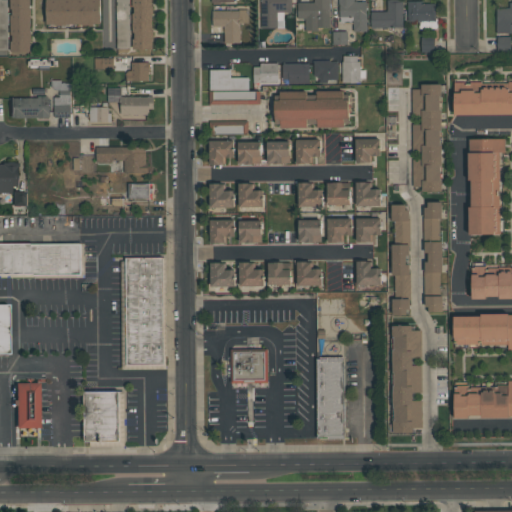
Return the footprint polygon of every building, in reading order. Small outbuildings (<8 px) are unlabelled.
[(0,0),(0,32),(0,51),(10,51),(32,51),(30,0),(0,0)] [(46,0),(101,0),(101,24),(93,24),(92,25),(81,25),(81,23),(68,23),(68,25),(65,25),(65,27),(61,27),(61,25),(55,25),(54,24),(47,24),(46,0)] [(132,49),(132,39),(135,39),(134,32),(132,32),(132,13),(134,13),(134,6),(132,6),(132,0),(152,0),(152,6),(153,6),(153,13),(152,13),(152,32),(154,32),(154,39),(152,39),(152,49),(132,49)] [(260,28),(260,0),(291,0),(291,12),(283,12),(283,20),(277,20),(277,28),(260,28)] [(298,19),(297,2),(314,2),(313,0),(330,0),(330,28),(318,28),(318,31),(305,31),(305,18),(298,19)] [(367,31),(353,32),(353,21),(340,21),(340,17),(339,17),(339,8),(339,5),(339,2),(338,2),(338,0),(357,0),(357,1),(366,1),(366,14),(367,14),(367,31)] [(403,27),(402,0),(387,0),(387,11),(371,11),(371,28),(403,27)] [(407,2),(408,21),(435,20),(435,1),(407,2)] [(511,2),(509,2),(509,7),(496,7),(496,33),(511,33),(511,2)] [(212,11),(212,27),(224,26),(224,43),(240,43),(240,23),(248,23),(248,10),(212,11)] [(348,45),(332,45),(332,31),(348,31),(348,45)] [(509,37),(498,38),(499,50),(510,49),(509,37)] [(342,83),(363,82),(363,72),(359,72),(359,56),(342,56),(342,83)] [(338,79),(337,61),(315,61),(315,83),(327,83),(327,79),(338,79)] [(150,62),(131,62),(131,71),(126,71),(126,81),(150,80),(150,62)] [(282,63),(283,83),(309,82),(309,63),(282,63)] [(278,64),(253,64),(253,83),(278,83),(278,64)] [(260,90),(249,91),(249,77),(231,77),(231,69),(209,69),(210,104),(260,103),(260,90)] [(511,114),(511,82),(481,83),(481,90),(454,91),(454,115),(511,114)] [(412,117),(421,117),(422,124),(412,124),(412,150),(421,150),(422,159),(412,159),(412,186),(422,186),(422,192),(442,191),(441,84),(421,84),(421,89),(412,89),(412,117)] [(152,96),(121,97),(121,88),(108,88),(108,101),(120,101),(121,116),(152,115),(152,96)] [(275,128),(307,127),(306,118),(317,118),(318,127),(344,127),(344,118),(350,118),(350,100),(343,100),(343,90),(317,91),(317,100),(307,100),(307,91),(279,91),(280,99),(275,99),(275,128)] [(10,118),(50,117),(50,96),(9,97),(10,118)] [(89,122),(109,123),(110,107),(90,106),(89,122)] [(356,163),(371,163),(371,156),(380,156),(380,138),(356,139),(356,163)] [(469,234),(500,234),(499,152),(505,152),(505,138),(469,138),(469,234)] [(296,163),(311,163),(312,156),(320,156),(321,140),(296,139),(296,163)] [(209,164),(225,164),(225,158),(234,157),(234,140),(209,140),(209,164)] [(260,141),(238,142),(239,164),(261,163),(260,141)] [(289,141),(267,141),(268,164),(290,163),(289,141)] [(146,146),(109,147),(109,160),(124,160),(124,173),(146,172),(146,146)] [(0,163),(0,193),(15,194),(15,164),(0,163)] [(298,206),(322,206),(322,190),(313,189),(313,182),(299,182),(298,206)] [(342,182),(328,182),(327,205),(349,206),(350,189),(342,189),(342,182)] [(380,205),(380,189),(371,189),(371,182),(356,182),(356,206),(380,205)] [(151,198),(151,183),(129,183),(129,199),(151,198)] [(210,208),(236,207),(235,190),(225,191),(224,183),(209,184),(210,208)] [(239,207),(264,207),(263,190),(254,190),(253,183),(239,183),(239,207)] [(425,235),(441,235),(441,202),(424,202),(425,235)] [(409,204),(392,205),(393,238),(409,237),(409,204)] [(343,242),(343,235),(351,235),(352,218),(328,218),(327,242),(343,242)] [(356,242),(372,242),(372,235),(380,235),(380,218),(357,218),(356,242)] [(234,219),(210,220),(211,244),(227,243),(226,237),(235,236),(234,219)] [(299,242),(321,242),(321,219),(298,219),(299,242)] [(262,220),(239,221),(240,243),(262,242),(262,220)] [(441,241),(425,241),(425,289),(442,288),(441,241)] [(81,243),(0,244),(0,276),(81,275),(81,243)] [(392,244),(393,292),(409,291),(409,256),(410,255),(409,244),(392,244)] [(164,257),(127,257),(126,369),(153,369),(153,364),(163,364),(164,257)] [(355,260),(357,286),(381,285),(380,268),(372,268),(371,259),(355,260)] [(264,286),(264,269),(254,269),(254,261),(239,262),(240,286),(264,286)] [(312,261),(297,261),(297,286),(322,285),(322,268),(312,269),(312,261)] [(235,286),(235,270),(226,270),(225,262),(210,262),(211,286),(235,286)] [(283,262),(268,262),(269,285),(291,285),(291,269),(283,269),(283,262)] [(472,298),(511,297),(511,269),(487,270),(487,267),(471,268),(472,298)] [(443,312),(442,296),(426,297),(426,312),(443,312)] [(392,315),(410,315),(410,298),(392,298),(392,315)] [(0,354),(8,355),(7,305),(0,304),(0,354)] [(511,314),(454,315),(454,345),(507,344),(507,350),(511,349),(511,314)] [(393,433),(413,433),(413,428),(422,428),(422,400),(413,400),(413,391),(421,391),(421,365),(413,365),(413,358),(421,358),(421,330),(412,330),(412,325),(393,325),(393,433)] [(231,383),(268,382),(268,351),(231,351),(231,383)] [(317,357),(317,439),(345,438),(344,357),(317,357)] [(454,417),(511,417),(511,380),(508,380),(508,392),(454,392),(454,417)] [(38,383),(14,384),(15,429),(39,428),(38,383)] [(126,441),(124,390),(84,392),(85,442),(126,441)]
